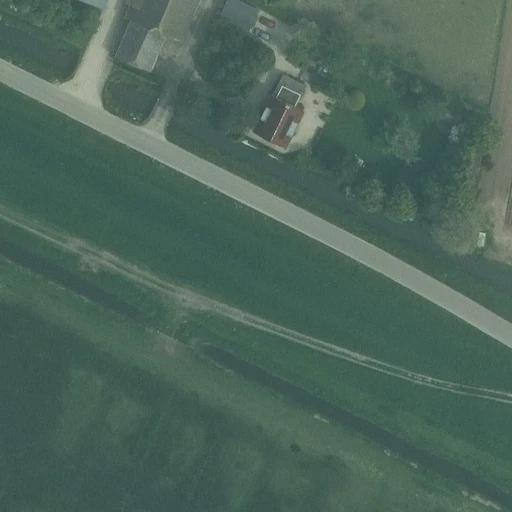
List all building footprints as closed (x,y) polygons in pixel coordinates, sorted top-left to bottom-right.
[(107,0),(83,0),(105,8),(107,0)] [(115,57),(149,71),(165,35),(180,41),(197,0),(126,0),(125,3),(130,5),(124,18),(131,21),(115,57)] [(226,0),(218,19),(248,33),(259,10),(238,0),(226,0)] [(358,57),(355,61),(364,66),(367,61),(358,57)] [(284,147),(302,110),(295,107),(306,86),(283,75),(273,95),(272,95),(260,118),(257,117),(252,128),(255,129),(254,132),(284,147)] [(443,104),(437,116),(458,127),(464,115),(443,104)]
